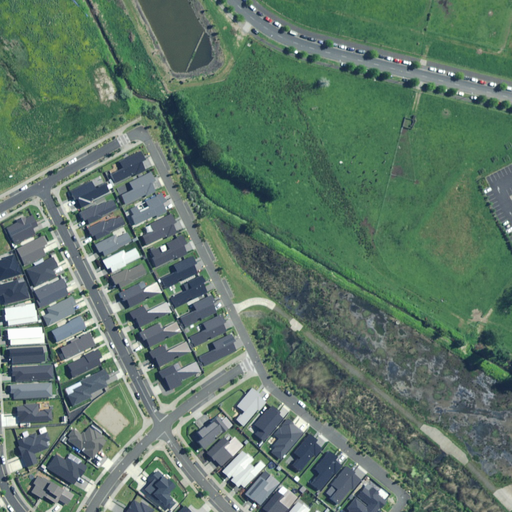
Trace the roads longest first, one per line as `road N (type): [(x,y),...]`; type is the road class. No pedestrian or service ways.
road 1 (residential): [(256,360),(141,131),(40,185)]
road 2 (track): [(231,310),(257,301),(278,308),(508,503)]
road 3 (unclassified): [(232,0),(295,45),(511,97)]
road 4 (residential): [(162,426),(40,185)]
road 5 (residential): [(395,511),(404,498),(397,490),(268,383),(256,360)]
